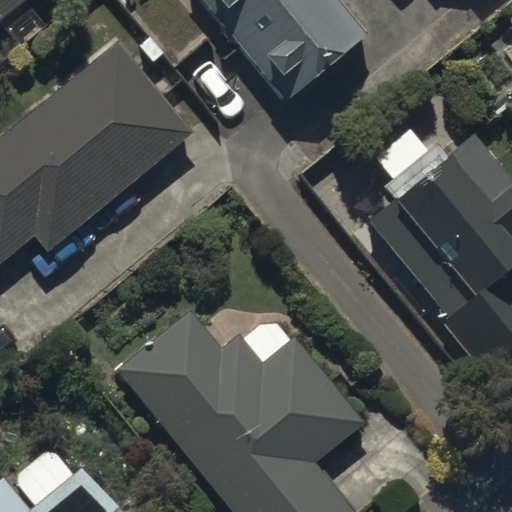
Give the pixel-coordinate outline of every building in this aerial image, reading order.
[(0,0),(0,28),(31,2),(29,0),(0,0)] [(367,50),(327,0),(192,0),(207,18),(213,13),(228,33),(223,37),(261,86),(266,82),(281,102),(277,105),(285,115),(367,50)] [(190,141),(116,52),(0,149),(0,269),(29,245),(44,263),(190,141)] [(446,174),(370,237),(442,326),(436,331),(494,403),(511,388),(511,287),(511,286),(511,285),(511,280),(494,259),(511,244),(511,212),(505,205),(485,222),(446,174)] [(224,363),(186,319),(114,379),(224,511),(343,511),(314,476),(364,435),(280,333),(261,333),(224,363)] [(23,511),(5,490),(0,493),(0,511),(100,511),(77,483),(73,486),(51,459),(14,489),(32,511),(23,511)]
